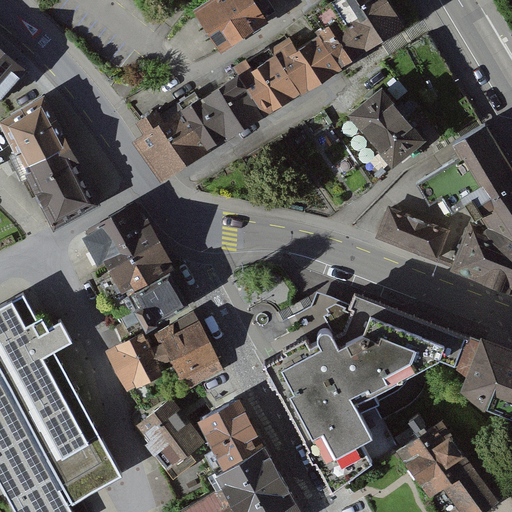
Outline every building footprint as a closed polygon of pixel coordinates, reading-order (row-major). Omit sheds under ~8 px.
[(249,0),(217,0),(198,12),(223,50),(265,23),(249,0)] [(239,79),(265,119),(403,29),(384,0),(342,0),(317,16),(328,33),(297,54),(291,45),(239,79)] [(0,48),(0,96),(1,97),(25,71),(0,48)] [(145,141),(141,144),(166,180),(171,182),(265,119),(239,79),(173,121),(166,109),(147,121),(155,135),(145,141)] [(381,93),(352,117),(392,166),(421,142),(381,93)] [(44,100),(0,121),(0,163),(19,154),(26,167),(68,146),(44,100)] [(484,229),(472,224),(455,266),(511,288),(511,164),(486,123),(454,141),(461,155),(417,181),(429,202),(437,197),(448,213),(467,201),(472,208),(477,205),(489,226),(484,229)] [(68,146),(26,167),(55,224),(97,203),(68,146)] [(132,255),(156,243),(136,206),(91,231),(93,235),(88,238),(94,248),(99,245),(105,258),(128,246),(132,255)] [(448,230),(390,208),(379,237),(437,259),(448,230)] [(134,282),(138,288),(170,269),(156,243),(132,255),(128,246),(105,258),(118,279),(106,288),(109,295),(134,282)] [(189,304),(170,272),(128,297),(127,294),(138,288),(134,282),(109,295),(103,299),(122,342),(189,304)] [(0,479),(17,511),(73,511),(60,487),(64,485),(72,499),(122,473),(55,350),(72,340),(60,319),(48,325),(42,315),(37,317),(24,293),(0,305),(0,479)] [(317,337),(264,364),(331,489),(371,460),(374,464),(397,446),(365,387),(383,379),(377,366),(393,322),(355,308),(347,328),(351,337),(346,340),(347,342),(343,344),(340,346),(331,331),(327,328),(323,329),(318,332),(317,337)] [(193,311),(157,333),(162,344),(154,346),(163,363),(172,358),(186,389),(223,368),(208,340),(193,311)] [(144,337),(113,356),(117,369),(129,388),(158,372),(155,366),(163,363),(154,346),(150,348),(144,337)] [(511,352),(470,337),(459,364),(472,374),(467,386),(486,401),(511,411),(511,352)] [(226,458),(260,441),(238,398),(201,418),(216,448),(209,452),(216,465),(226,460),(226,458)] [(170,400),(143,420),(151,432),(148,435),(158,448),(161,445),(173,461),(162,466),(178,500),(203,488),(198,476),(204,473),(192,447),(201,440),(170,400)] [(403,448),(400,449),(430,492),(424,496),(435,511),(477,511),(507,491),(482,456),(471,464),(441,421),(428,430),(423,423),(425,422),(418,412),(409,418),(421,435),(419,437),(412,427),(396,439),(403,448)] [(253,481),(276,468),(264,445),(262,446),(260,441),(226,458),(226,460),(228,464),(240,458),(253,481)] [(264,511),(269,510),(253,481),(240,458),(228,464),(216,470),(224,484),(175,511),(264,511)] [(302,511),(276,468),(253,481),(269,510),(264,511),(302,511)]
